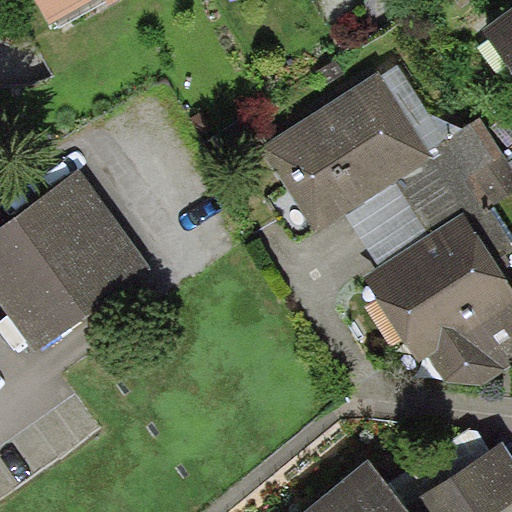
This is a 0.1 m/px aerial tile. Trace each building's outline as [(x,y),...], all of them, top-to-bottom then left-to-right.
[(97,0),(35,0),(50,26),(97,0)] [(105,0),(110,8),(124,0),(105,0)] [(511,11),(482,33),(511,74),(511,11)] [(429,152),(380,74),(262,148),(316,234),(397,183),(434,160),(429,152)] [(434,160),(397,183),(431,236),(464,215),(495,263),(511,252),(511,243),(489,207),(511,192),(511,167),(481,119),(429,152),(434,160)] [(0,227),(0,299),(37,352),(150,271),(80,172),(0,227)] [(431,236),(364,279),(421,365),(430,360),(446,384),(483,385),(511,367),(511,288),(495,263),(464,215),(431,236)] [(511,456),(505,446),(407,509),(409,511),(498,511),(511,503),(511,456)] [(409,511),(407,509),(368,461),(305,511),(409,511)]
